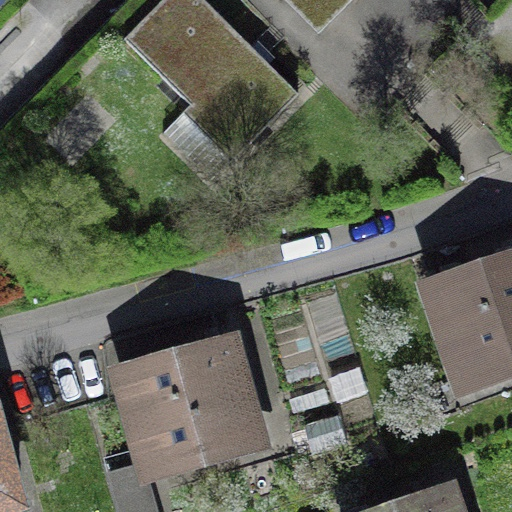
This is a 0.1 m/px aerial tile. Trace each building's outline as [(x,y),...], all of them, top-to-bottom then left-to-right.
[(0,163),(164,0),(127,0),(0,127),(0,163)] [(298,96),(202,0),(164,0),(124,40),(190,107),(201,96),(248,143),(239,152),(240,154),(298,96)] [(286,0),(322,35),(339,18),(357,0),(286,0)] [(511,273),(421,302),(457,412),(511,394),(511,273)] [(250,345),(120,378),(149,492),(278,459),(250,345)] [(46,511),(20,408),(0,413),(0,511),(46,511)] [(462,511),(457,496),(408,511),(462,511)]
